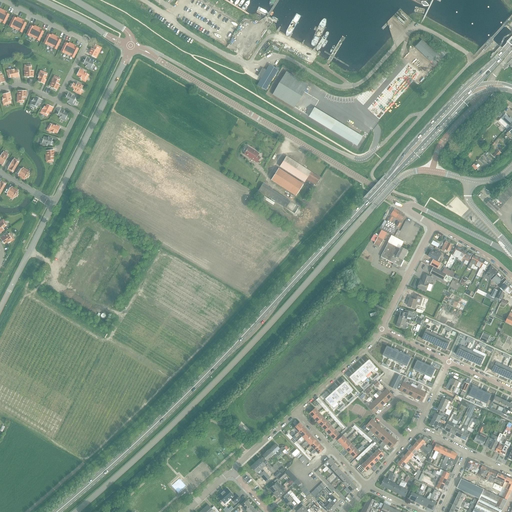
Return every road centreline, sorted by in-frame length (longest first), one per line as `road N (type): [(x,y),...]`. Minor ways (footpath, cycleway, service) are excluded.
road 1 (tertiary): [(74,511),(206,391),(400,176),(431,172)]
road 2 (primary): [(58,511),(183,398),(391,174)]
road 3 (residential): [(425,26),(412,27),(361,84),(348,87),(280,56),(243,63),(144,0)]
road 4 (residential): [(404,207),(130,46)]
road 5 (residential): [(0,309),(130,46)]
road 6 (residential): [(371,151),(356,158),(151,48),(130,46)]
